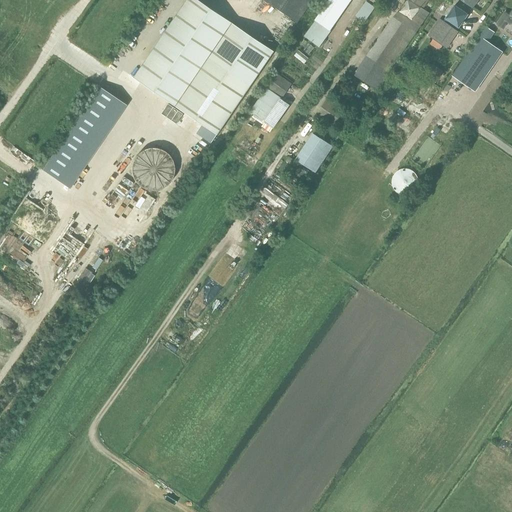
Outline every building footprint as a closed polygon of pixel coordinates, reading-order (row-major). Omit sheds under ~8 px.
[(218,135),(274,52),(198,0),(187,0),(134,78),(218,135)] [(262,0),(263,0),(286,16),(297,24),(313,0),(262,0)] [(329,0),(303,38),(318,48),(351,0),(329,0)] [(407,0),(399,12),(357,75),(377,88),(429,15),(422,10),(428,1),(427,0),(407,0)] [(461,0),(473,9),(479,0),(461,0)] [(439,18),(428,35),(437,41),(446,48),(469,15),(451,3),(442,16),(445,18),(444,21),(439,18)] [(511,20),(511,13),(508,11),(500,22),(505,25),(510,19),(511,20)] [(511,42),(487,26),(455,74),(481,92),(511,45),(511,42)] [(423,78),(406,66),(398,79),(414,90),(423,78)] [(292,84),(279,75),(268,90),(282,99),(292,84)] [(126,106),(99,87),(43,170),(70,189),(126,106)] [(328,98),(315,116),(341,134),(353,117),(328,98)] [(316,173),(334,147),(313,133),(295,160),(316,173)] [(174,176),(174,175),(174,171),(173,167),(171,163),(168,160),(164,157),(161,155),(157,153),(153,153),(149,153),(145,154),(140,156),(137,159),(134,162),(131,166),(130,169),(129,174),(130,178),(131,183),(133,187),(135,190),(139,193),(142,196),(146,197),(151,198),(155,198),(160,196),(164,194),(167,192),(171,188),(173,184),(174,179),(174,176)] [(394,175),(393,177),(392,179),(392,182),(392,184),(392,186),(393,188),(394,190),(396,192),(398,194),(400,195),(402,195),(404,196),(407,196),(409,195),(411,195),(413,194),(415,192),(416,190),(418,188),(418,186),(419,184),(419,182),(419,179),(418,177),(417,175),(415,173),(414,172),(412,170),(410,170),(408,169),(405,169),(403,169),(401,170),(399,170),(397,172),(395,173),(394,175)]
